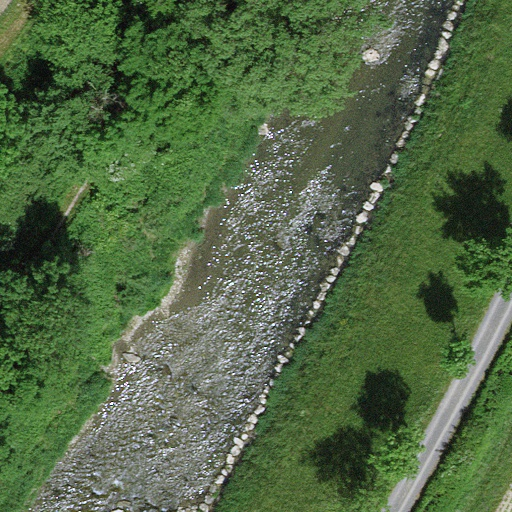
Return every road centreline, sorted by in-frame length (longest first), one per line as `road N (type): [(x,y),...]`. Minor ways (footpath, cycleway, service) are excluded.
road 1 (track): [(145,0),(93,130),(0,288)]
road 2 (track): [(397,511),(511,300)]
